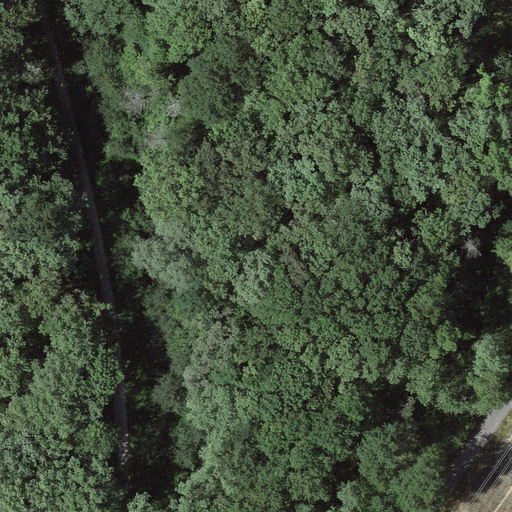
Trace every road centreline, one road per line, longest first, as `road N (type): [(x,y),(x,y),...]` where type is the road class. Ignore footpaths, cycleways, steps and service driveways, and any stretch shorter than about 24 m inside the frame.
road 1 (track): [(125,511),(108,301),(38,0)]
road 2 (track): [(429,511),(511,394)]
